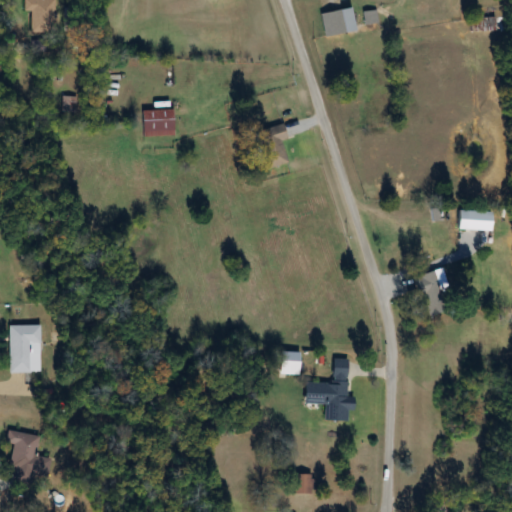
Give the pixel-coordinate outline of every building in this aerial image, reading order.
[(29,13),(29,33),(55,33),(54,0),(22,0),(22,13),(29,13)] [(322,39),(353,32),(348,9),(317,16),(322,39)] [(360,14),(362,26),(376,25),(374,12),(360,14)] [(74,98),(60,98),(60,113),(74,113),(74,98)] [(171,111),(138,111),(138,137),(171,137),(171,111)] [(261,169),(284,165),(279,141),(283,140),(280,126),(253,132),(261,169)] [(422,317),(449,310),(438,269),(411,276),(422,317)] [(41,374),(41,327),(8,327),(8,374),(41,374)] [(345,384),(318,384),(318,422),(345,422),(345,384)] [(290,494),(307,494),(307,475),(290,475),(290,494)]
